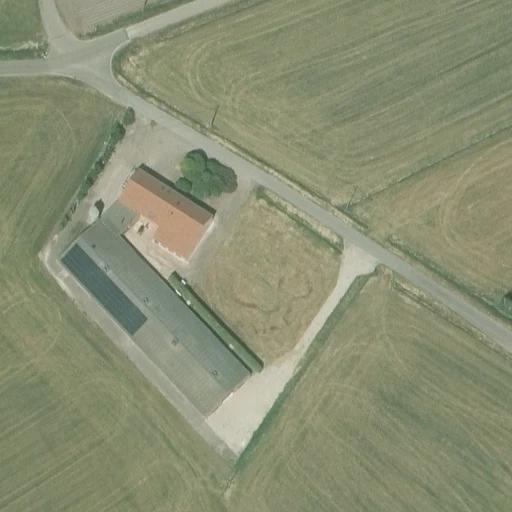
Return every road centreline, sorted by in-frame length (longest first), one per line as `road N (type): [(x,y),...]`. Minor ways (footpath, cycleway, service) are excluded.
road 1 (unclassified): [(71,70),(511,346)]
road 2 (unclassified): [(245,0),(71,70)]
